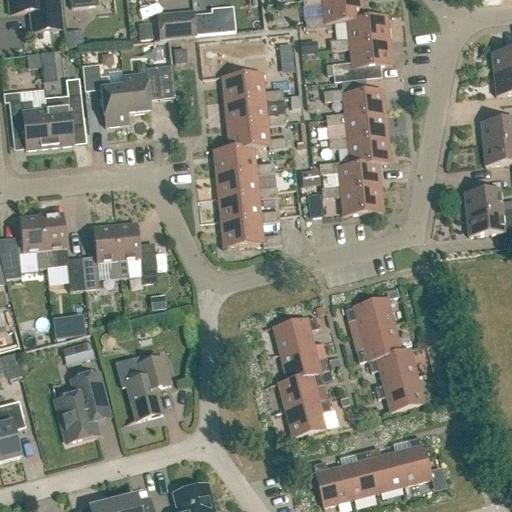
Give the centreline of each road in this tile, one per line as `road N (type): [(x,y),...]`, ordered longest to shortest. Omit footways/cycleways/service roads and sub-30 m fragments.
road 1 (residential): [(456,21),(414,238),(210,286)]
road 2 (residential): [(210,286),(151,180),(0,191)]
road 3 (residential): [(204,446),(0,501)]
road 4 (residential): [(210,286),(204,446)]
